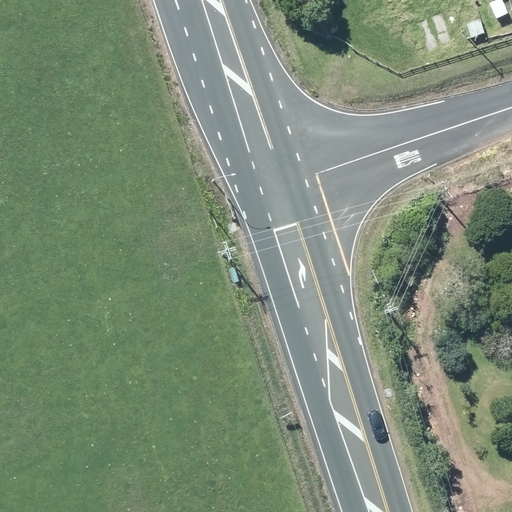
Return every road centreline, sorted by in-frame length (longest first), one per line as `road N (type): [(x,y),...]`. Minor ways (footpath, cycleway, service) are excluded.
road 1 (secondary): [(387,511),(287,182)]
road 2 (unclassified): [(511,105),(287,182)]
road 3 (secondary): [(287,182),(219,0)]
